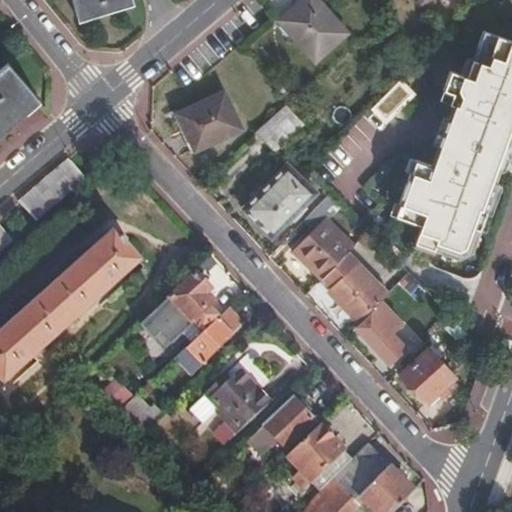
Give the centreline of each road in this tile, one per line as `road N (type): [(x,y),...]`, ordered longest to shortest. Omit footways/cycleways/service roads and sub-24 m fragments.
road 1 (residential): [(476,487),(421,447),(99,101)]
road 2 (residential): [(99,101),(218,0)]
road 3 (residential): [(99,101),(13,0)]
road 4 (residential): [(0,185),(99,101)]
